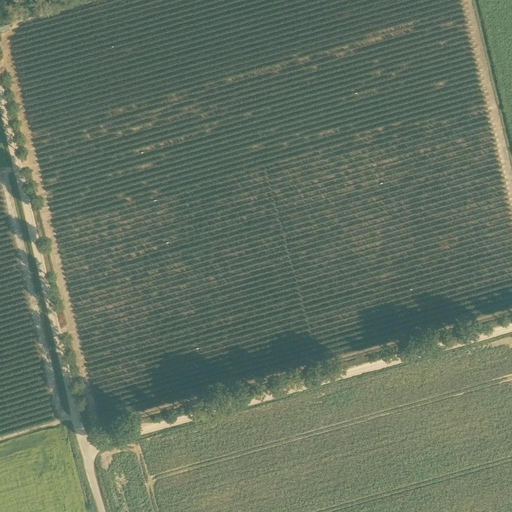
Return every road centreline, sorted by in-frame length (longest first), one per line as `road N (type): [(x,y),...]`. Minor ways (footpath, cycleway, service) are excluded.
road 1 (track): [(83,447),(511,326)]
road 2 (track): [(0,95),(83,447)]
